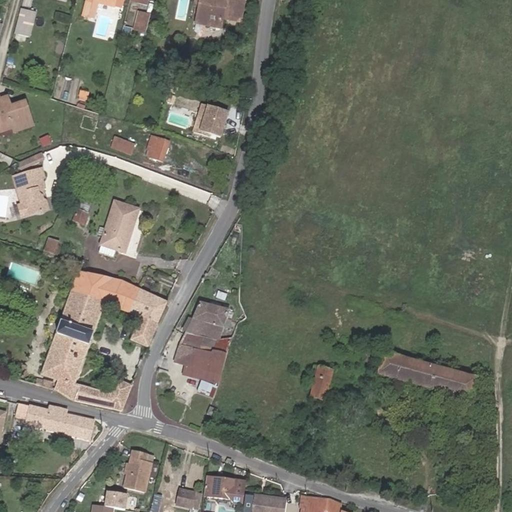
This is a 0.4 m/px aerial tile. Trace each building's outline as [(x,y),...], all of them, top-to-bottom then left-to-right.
[(98,3),(101,3),(115,7),(116,0),(87,0),(83,15),(93,18),(98,3)] [(198,0),(195,23),(220,28),(223,15),(241,19),(244,0),(225,0),(225,1),(220,0),(198,0)] [(96,22),(101,3),(98,3),(93,18),(83,15),(82,19),(96,22)] [(16,32),(30,36),(35,13),(21,9),(16,32)] [(135,31),(146,34),(151,16),(140,13),(135,31)] [(220,28),(195,23),(193,30),(219,35),(220,28)] [(3,75),(10,77),(12,68),(5,66),(3,75)] [(79,91),(79,101),(89,102),(89,92),(79,91)] [(22,117),(26,115),(23,104),(9,108),(7,102),(0,104),(0,103),(0,133),(10,131),(11,135),(26,131),(22,117)] [(206,116),(201,132),(221,139),(229,114),(203,106),(200,115),(206,116)] [(31,129),(26,115),(22,117),(26,131),(31,129)] [(201,132),(206,116),(200,115),(195,130),(201,132)] [(52,143),(50,137),(42,140),(44,145),(52,143)] [(148,157),(163,162),(169,143),(151,137),(147,151),(149,152),(148,157)] [(129,155),(133,145),(114,138),(111,148),(129,155)] [(42,169),(14,177),(23,205),(25,205),(27,215),(39,211),(44,210),(46,209),(42,196),(40,189),(45,188),(42,178),(45,178),(42,169)] [(90,212),(94,200),(84,197),(80,208),(90,212)] [(115,250),(124,253),(138,210),(114,203),(100,245),(115,250)] [(23,205),(18,206),(22,217),(27,215),(25,205),(23,205)] [(74,221),(83,224),(87,213),(78,210),(74,221)] [(45,252),(56,256),(60,243),(49,239),(45,252)] [(115,250),(100,245),(98,253),(112,258),(115,250)] [(89,298),(104,304),(129,313),(139,289),(122,283),(81,274),(71,298),(87,303),(89,298)] [(167,300),(139,289),(129,313),(141,318),(157,324),(167,300)] [(218,292),(216,298),(225,301),(227,294),(218,292)] [(121,410),(131,387),(115,381),(109,396),(75,383),(104,304),(89,298),(87,303),(71,298),(43,375),(59,380),(56,390),(74,401),(121,410)] [(221,375),(231,339),(222,340),(225,328),(228,329),(232,321),(231,320),(233,313),(230,312),(230,310),(200,303),(180,344),(174,363),(184,365),(221,375)] [(147,346),(157,324),(141,318),(132,341),(147,346)] [(470,400),(476,379),(356,347),(354,356),(363,359),(362,362),(379,367),(377,375),(470,400)] [(217,387),(221,375),(184,365),(181,376),(201,381),(217,387)] [(325,402),(334,371),(317,367),(317,368),(312,367),(310,375),(315,376),(314,378),(310,377),(308,383),(312,384),(309,397),(325,402)] [(42,386),(52,389),(53,383),(44,380),(42,386)] [(197,392),(213,398),(217,387),(201,381),(197,392)] [(26,425),(30,408),(18,405),(15,422),(26,425)] [(67,415),(69,411),(49,408),(47,411),(30,408),(26,425),(90,441),(95,421),(67,415)] [(321,410),(312,408),(310,416),(319,417),(321,410)] [(209,409),(206,415),(214,418),(216,412),(209,409)] [(130,489),(144,492),(150,461),(152,454),(137,452),(130,489)] [(150,461),(144,492),(151,494),(157,463),(150,461)] [(226,504),(241,509),(244,486),(221,480),(219,483),(206,480),(203,494),(202,497),(226,503),(226,504)] [(176,507),(199,511),(202,497),(203,494),(180,490),(176,507)] [(160,511),(162,495),(153,494),(151,511),(160,511)] [(121,511),(124,511),(127,498),(107,495),(105,510),(121,511)] [(282,511),(284,500),(256,497),(253,511),(282,511)] [(306,509),(305,511),(340,511),(341,507),(334,503),(302,499),(301,508),(306,509)]
